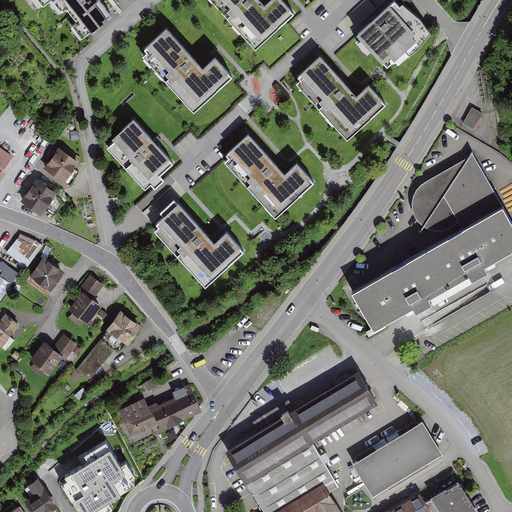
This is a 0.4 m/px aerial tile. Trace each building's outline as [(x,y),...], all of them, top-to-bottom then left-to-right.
[(43,0),(45,2),(47,0),(51,0),(60,11),(65,8),(85,35),(111,16),(98,0),(43,0)] [(212,0),(256,47),(295,12),(283,0),(268,0),(265,4),(261,0),(212,0)] [(395,1),(358,35),(387,67),(425,32),(395,1)] [(143,54),(194,111),(232,76),(215,56),(202,67),(167,28),(144,48),(147,51),(143,54)] [(300,79),(296,83),(348,139),(386,103),(369,85),(357,96),(320,56),(298,76),(300,79)] [(472,106),(463,122),(474,129),(483,112),(472,106)] [(136,120),(108,145),(145,188),(174,162),(156,141),(136,120)] [(247,130),(221,154),(277,215),(314,177),(296,158),(285,169),(247,130)] [(59,144),(44,166),(65,180),(80,159),(59,144)] [(454,225),(459,221),(463,228),(378,276),(352,290),(374,328),(398,314),(413,306),(416,311),(431,303),(428,296),(468,273),(472,279),(488,270),(485,265),(511,249),(511,222),(474,155),(426,182),(421,185),(419,187),(416,191),(414,196),(412,203),(413,210),(415,215),(418,220),(422,225),(428,228),(435,230),(442,231),(449,228),(454,225)] [(38,177),(22,199),(40,212),(56,190),(38,177)] [(159,225),(154,229),(206,285),(244,250),(227,231),(215,242),(178,202),(156,222),(159,225)] [(7,252),(26,267),(43,247),(23,231),(7,252)] [(64,272),(43,257),(29,278),(49,293),(64,272)] [(0,301),(12,284),(0,275),(0,301)] [(103,285),(90,275),(78,291),(79,293),(67,308),(73,313),(70,317),(81,325),(85,320),(88,323),(102,304),(93,297),(103,285)] [(141,324),(120,310),(106,330),(128,344),(141,324)] [(18,324),(5,314),(0,320),(0,346),(6,351),(15,340),(10,335),(18,324)] [(52,346),(45,340),(30,358),(35,362),(31,367),(41,375),(46,370),(50,373),(62,358),(64,360),(77,344),(63,333),(52,346)] [(113,351),(100,340),(70,376),(76,381),(83,372),(91,378),(113,351)] [(378,402),(357,370),(293,409),(287,400),(254,421),(259,430),(225,451),(263,511),(341,511),(330,492),(339,486),(312,442),(378,402)] [(158,422),(161,429),(202,410),(190,383),(149,402),(158,422)] [(158,422),(149,402),(146,396),(119,409),(131,434),(158,422)] [(443,454),(422,421),(352,463),(373,496),(443,454)] [(91,462),(63,480),(82,511),(105,511),(114,506),(110,500),(139,482),(125,458),(121,460),(107,438),(85,452),(91,462)] [(46,511),(56,506),(38,478),(28,485),(34,494),(25,499),(33,511),(46,511)] [(477,511),(458,481),(433,496),(442,511),(477,511)] [(370,500),(363,488),(345,499),(352,511),(370,500)] [(430,511),(419,494),(389,511),(430,511)]
